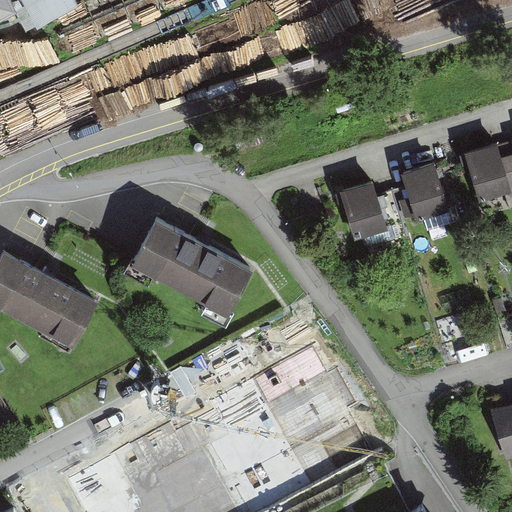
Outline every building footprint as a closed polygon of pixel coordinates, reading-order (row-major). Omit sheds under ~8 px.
[(0,0),(0,20),(19,11),(13,0),(0,0)] [(23,0),(39,27),(79,6),(75,0),(23,0)] [(264,134),(233,145),(236,154),(254,147),(259,158),(273,151),(269,143),(268,143),(264,134)] [(511,154),(503,157),(499,144),(466,154),(480,202),(505,194),(510,209),(511,208),(511,154)] [(452,211),(437,163),(403,174),(411,198),(401,201),(406,218),(415,216),(417,222),(452,211)] [(379,197),(374,182),(341,192),(355,241),(389,231),(385,220),(389,219),(386,208),(388,207),(384,195),(379,197)] [(255,271),(158,219),(133,266),(230,317),(255,271)] [(100,302),(4,251),(0,257),(0,308),(75,348),(100,302)] [(235,398),(256,450),(356,409),(335,358),(235,398)] [(0,428),(15,420),(0,394),(0,428)] [(511,459),(511,403),(492,409),(508,461),(511,459)] [(93,472),(106,511),(148,511),(214,490),(195,436),(93,472)]
